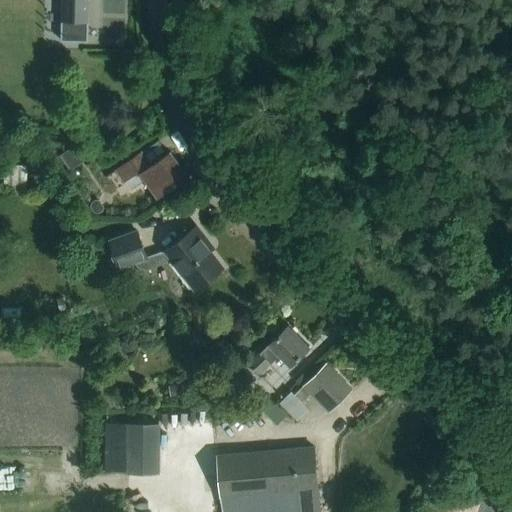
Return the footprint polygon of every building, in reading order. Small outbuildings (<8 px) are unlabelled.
[(60,0),(60,40),(87,41),(88,0),(60,0)] [(73,145),(59,155),(69,170),(84,160),(73,145)] [(140,152),(124,163),(115,169),(123,181),(124,181),(130,189),(145,178),(157,195),(186,175),(169,151),(150,165),(140,152)] [(91,202),(89,207),(94,213),(98,213),(102,211),(103,207),(99,200),(94,200),(91,202)] [(196,225),(165,249),(195,287),(194,287),(195,288),(223,266),(222,266),(210,250),(213,248),(206,238),(196,226),(197,226),(196,225)] [(118,269),(135,264),(148,259),(147,256),(137,230),(108,241),(118,269)] [(288,324),(274,338),(248,363),(258,374),(269,363),(270,364),(279,354),(289,365),(309,346),(288,324)] [(237,361),(227,371),(243,388),(253,378),(237,361)] [(294,394),(302,402),(311,392),(329,411),(351,389),(326,363),(294,394)] [(161,424),(105,422),(103,472),(159,474),(161,424)] [(319,511),(314,446),(294,448),(255,451),(231,454),(216,456),(222,511),(319,511)] [(455,511),(474,511),(481,496),(433,478),(425,500),(451,510),(455,511)] [(450,511),(451,510),(425,500),(420,511),(450,511)]
